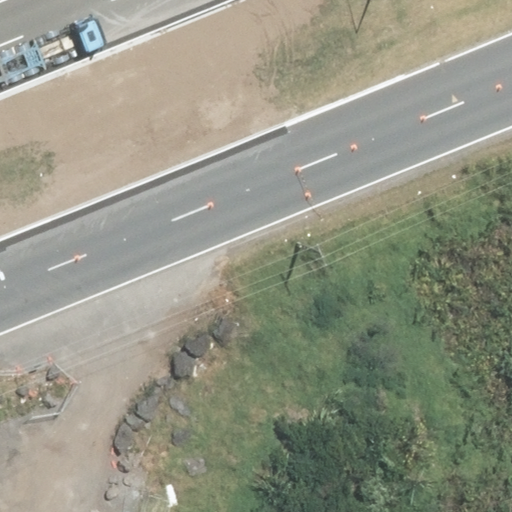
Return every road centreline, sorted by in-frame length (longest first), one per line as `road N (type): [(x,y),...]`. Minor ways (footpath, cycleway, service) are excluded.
road 1 (primary): [(511,83),(157,229)]
road 2 (primary): [(19,18),(87,17),(131,34),(168,69),(180,111),(178,163),(157,229)]
road 3 (track): [(51,511),(88,336),(157,229)]
road 4 (primary): [(157,229),(0,285)]
road 5 (track): [(88,336),(0,421)]
